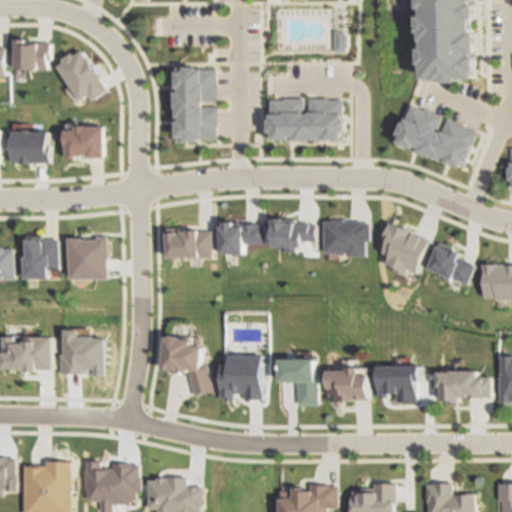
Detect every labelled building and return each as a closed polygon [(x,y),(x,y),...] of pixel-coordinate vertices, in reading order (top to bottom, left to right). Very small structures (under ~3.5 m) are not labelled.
[(476,0),(476,5),(473,5),(473,7),(476,7),(477,22),(472,22),(472,35),(475,35),(476,46),(477,46),(477,57),(472,57),(472,59),(475,59),(475,74),(473,74),(473,82),(457,82),(458,85),(444,85),(444,84),(434,84),(434,82),(425,82),(424,74),(423,74),(423,67),(421,67),(420,51),(424,51),(423,44),(422,43),(422,35),(420,35),(420,18),(425,18),(425,11),(421,11),(421,0),(476,0)] [(412,107),(425,113),(426,111),(443,118),(438,132),(441,134),(447,120),(465,127),(465,128),(477,133),(469,154),(471,155),(466,167),(462,166),(460,172),(459,174),(443,168),(444,165),(441,164),(440,166),(431,163),(430,164),(415,158),(416,156),(417,154),(413,153),(412,156),(396,150),(400,141),(396,140),(401,128),(403,128),(412,107)] [(14,131),(28,131),(28,130),(32,130),(32,131),(51,131),(51,145),(54,146),(54,163),(36,163),(36,164),(22,164),(22,162),(14,162),(14,131)] [(28,236),(46,236),(46,238),(61,238),(61,269),(49,269),(49,278),(25,278),(25,256),(28,256),(28,236)] [(0,247),(4,247),(4,249),(14,248),(14,278),(0,278),(0,247)] [(435,364),(494,364),(494,408),(436,408),(435,364)] [(325,366),(384,365),(385,410),(326,410),(325,366)] [(40,453),(40,457),(39,508),(31,507),(31,509),(18,509),(18,507),(0,507),(0,457),(14,457),(15,453),(40,453)] [(278,511),(278,484),(337,483),(337,511),(278,511)] [(418,511),(418,483),(477,483),(477,511),(418,511)] [(499,511),(499,487),(511,486),(511,511),(499,511)]
